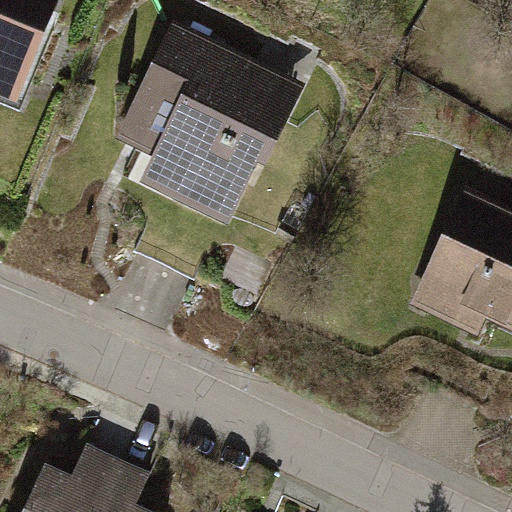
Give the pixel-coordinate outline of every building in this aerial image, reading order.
[(0,0),(0,104),(36,118),(82,0),(0,0)] [(303,93),(179,30),(116,155),(241,217),(303,93)] [(511,218),(463,195),(412,297),(511,346),(511,218)] [(45,511),(115,511),(129,473),(92,461),(82,491),(55,482),(45,511)] [(159,511),(168,485),(129,473),(115,511),(159,511)]
